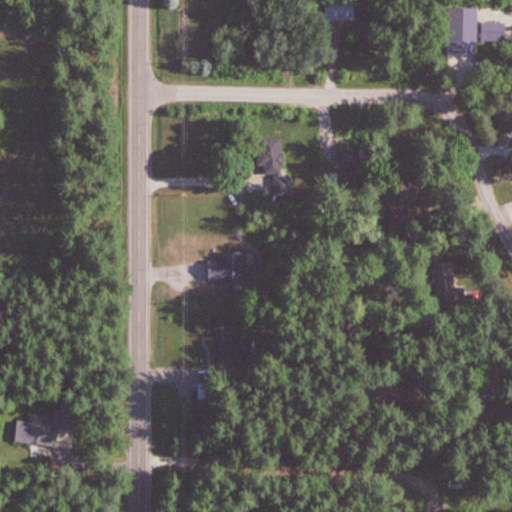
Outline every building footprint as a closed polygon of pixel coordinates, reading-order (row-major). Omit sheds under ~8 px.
[(357,0),(328,0),(328,20),(358,20),(357,0)] [(276,174),(276,192),(294,193),(294,174),(284,174),(284,136),(260,136),(260,166),(266,166),(266,174),(276,174)] [(344,170),(328,170),(328,190),(346,190),(346,169),(368,170),(369,149),(344,149),(344,170)] [(433,177),(405,177),(405,201),(433,201),(433,177)] [(249,279),(249,251),(221,251),(221,260),(212,260),(212,279),(249,279)] [(432,263),(437,306),(469,303),(467,286),(458,287),(456,261),(432,263)] [(216,354),(235,354),(235,315),(216,315),(216,354)] [(200,385),(202,400),(210,399),(208,384),(200,385)] [(18,442),(57,445),(58,428),(76,429),(78,411),(57,409),(56,417),(32,415),(31,421),(20,420),(18,442)]
